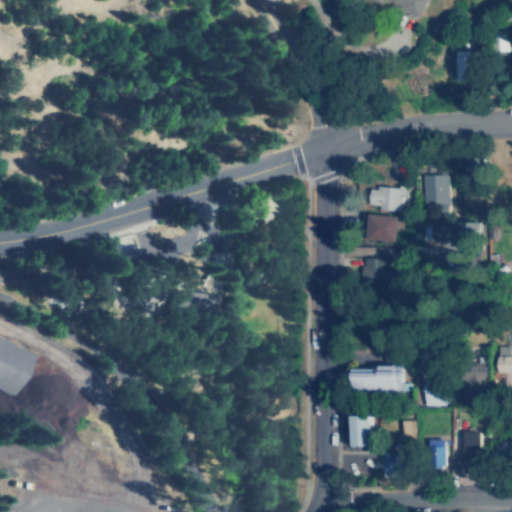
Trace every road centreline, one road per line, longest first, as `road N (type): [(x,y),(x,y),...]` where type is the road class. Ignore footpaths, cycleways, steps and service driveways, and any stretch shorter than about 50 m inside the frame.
road 1 (secondary): [(511,120),(412,128),(62,230),(0,240)]
road 2 (tertiary): [(321,496),(325,150)]
road 3 (residential): [(511,496),(321,496)]
road 4 (tertiary): [(325,150),(319,111),(256,0)]
